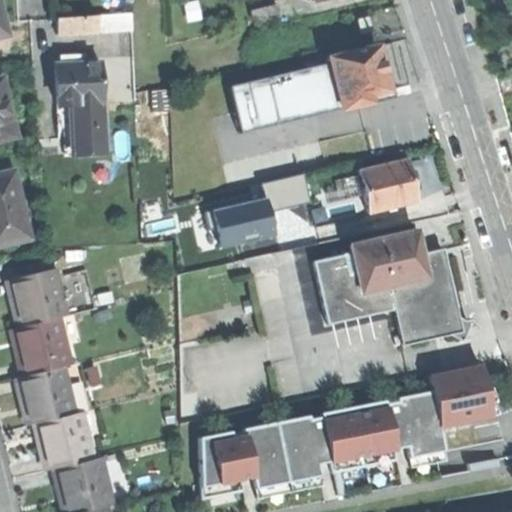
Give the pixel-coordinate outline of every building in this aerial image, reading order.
[(249,11),(252,24),(277,18),(274,5),(249,11)] [(57,37),(131,33),(130,15),(56,18),(57,37)] [(357,20),(360,34),(370,31),(367,17),(357,20)] [(327,63),(236,85),(242,110),(233,112),(238,133),(308,117),(305,105),(312,104),(313,107),(333,102),(335,111),(377,101),(375,93),(386,91),(381,70),(380,67),(375,46),(326,58),(327,63)] [(58,57),(58,65),(87,63),(86,55),(69,56),(58,57)] [(100,103),(101,103),(98,62),(87,63),(58,65),(54,65),(56,106),(69,105),(100,103)] [(0,141),(17,138),(3,80),(0,80),(0,141)] [(102,153),(100,103),(69,105),(70,126),(77,126),(79,154),(102,153)] [(360,189),(366,214),(413,203),(408,180),(404,162),(356,173),(360,189)] [(0,243),(30,236),(15,170),(0,173),(0,243)] [(349,191),(360,189),(356,173),(345,175),(349,191)] [(262,198),(265,212),(308,203),(301,174),(258,184),(262,198)] [(209,210),(213,228),(217,247),(239,242),(239,244),(271,237),(265,212),(262,198),(209,210)] [(213,228),(209,210),(201,212),(205,230),(213,228)] [(352,273),(356,294),(384,287),(420,279),(415,257),(414,251),(420,250),(418,242),(417,236),(410,238),(409,233),(346,247),(352,273)] [(437,252),(415,257),(420,279),(384,287),(389,311),(397,346),(443,335),(442,331),(454,328),(437,252)] [(381,306),(389,311),(384,287),(356,294),(352,273),(345,275),(340,255),(308,262),(322,326),(375,314),(381,306)] [(22,307),(27,326),(57,319),(63,317),(59,301),(63,300),(56,268),(11,279),(14,294),(11,294),(12,301),(14,309),(22,307)] [(23,362),(26,375),(64,366),(71,365),(63,333),(60,334),(57,319),(27,326),(19,327),(23,345),(15,347),(17,355),(19,363),(23,362)] [(34,424),(42,422),(72,415),(68,398),(71,397),(64,366),(26,375),(18,377),(21,392),(18,393),(20,400),(21,407),(30,405),(34,424)] [(430,391),(197,438),(199,500),(242,492),(239,479),(251,477),(253,489),(255,499),(321,486),(319,476),(317,464),(328,461),(331,474),(332,473),(336,495),(344,494),(339,472),(395,461),(393,448),(404,446),(409,468),(444,461),(442,451),(443,451),(438,427),(457,423),(458,427),(469,425),(468,421),(489,417),(489,416),(497,414),(492,398),(489,387),(484,389),(479,366),(427,376),(430,391)] [(48,470),(56,468),(94,459),(89,438),(85,439),(79,413),(72,415),(42,422),(46,440),(38,442),(39,446),(40,450),(43,449),(48,470)] [(67,496),(70,511),(78,511),(101,507),(108,505),(105,491),(108,490),(100,458),(94,459),(56,468),(59,481),(55,482),(57,490),(59,498),(67,496)]
